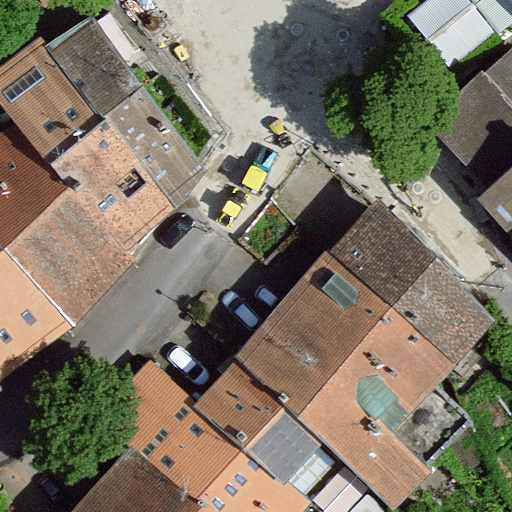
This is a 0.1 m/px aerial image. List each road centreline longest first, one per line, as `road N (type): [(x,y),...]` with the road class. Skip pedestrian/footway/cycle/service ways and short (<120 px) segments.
road 1 (unclassified): [(0,434),(139,311),(278,140),(320,61)]
road 2 (residential): [(320,61),(511,279)]
